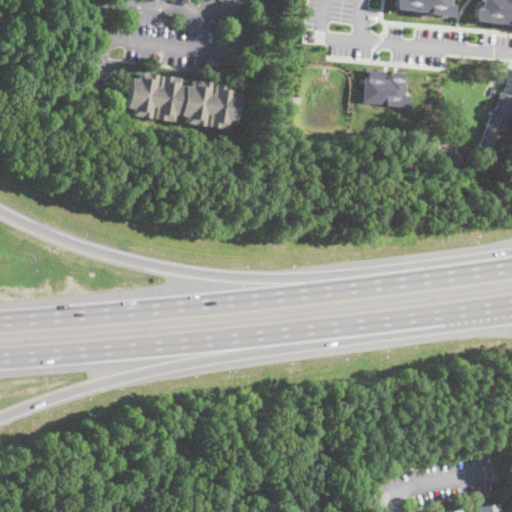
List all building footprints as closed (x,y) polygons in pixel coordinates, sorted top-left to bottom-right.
[(447,0),(447,2),(451,3),(450,15),(392,7),(393,0),(447,0)] [(511,0),(479,0),(478,7),(474,6),(472,18),(511,24),(511,0)] [(366,68),(366,76),(362,76),(360,100),(384,102),(383,104),(407,106),(408,93),(404,93),(405,76),(403,76),(403,71),(390,70),(389,75),(388,75),(387,78),(381,77),(382,69),(366,68)] [(154,74),(152,86),(158,87),(159,75),(177,78),(176,85),(189,86),(190,80),(208,82),(206,93),(211,94),(213,83),(230,86),(230,92),(237,93),(233,122),(226,121),(224,128),(207,126),(208,114),(202,113),(201,125),(184,123),(185,115),(172,114),(171,120),(153,118),(155,106),(149,105),(148,117),(130,115),(131,108),(124,107),(128,78),(135,78),(136,72),(154,74)] [(511,94),(511,107),(504,131),(499,130),(496,137),(483,132),(491,109),(493,110),(500,91),(511,94)] [(464,158),(461,166),(437,155),(441,147),(464,158)] [(497,502),(498,511),(435,511),(457,508),(457,511),(474,511),(474,506),(497,502)]
